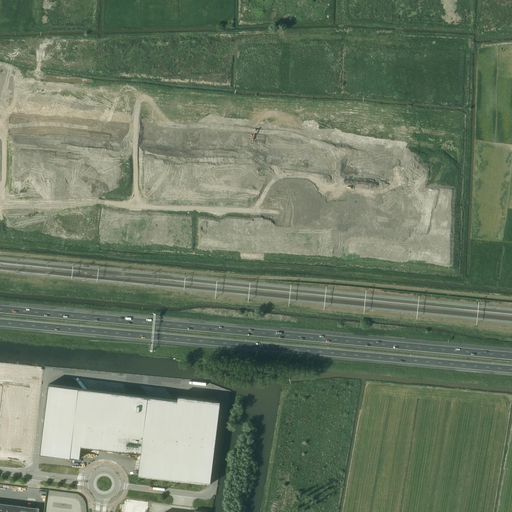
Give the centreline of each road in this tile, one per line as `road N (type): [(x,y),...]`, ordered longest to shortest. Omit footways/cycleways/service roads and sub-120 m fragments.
road 1 (motorway): [(0,322),(511,370)]
road 2 (motorway): [(511,356),(0,309)]
